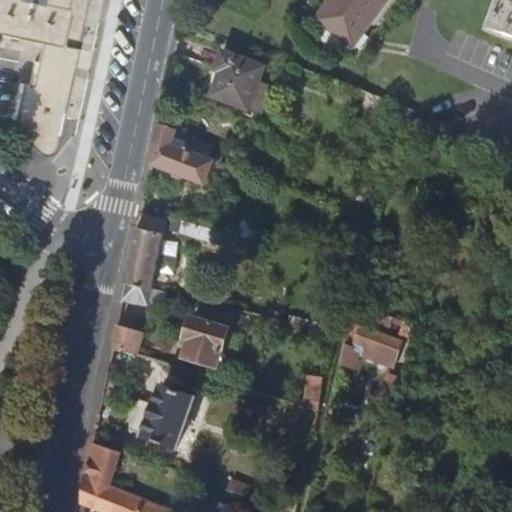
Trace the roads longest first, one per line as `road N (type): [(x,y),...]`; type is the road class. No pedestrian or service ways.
road 1 (secondary): [(108,250),(54,511)]
road 2 (secondary): [(158,0),(108,250)]
road 3 (residential): [(0,184),(57,229),(108,250)]
